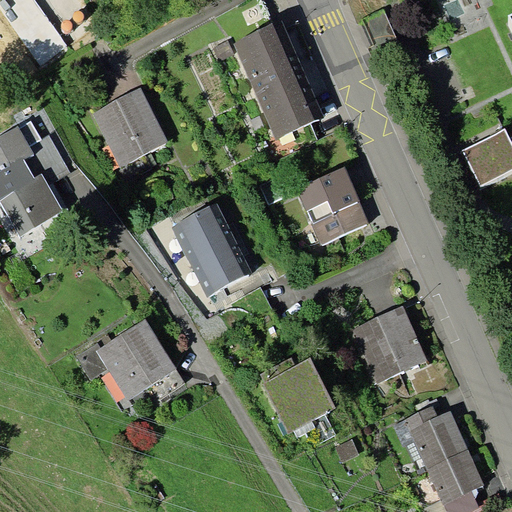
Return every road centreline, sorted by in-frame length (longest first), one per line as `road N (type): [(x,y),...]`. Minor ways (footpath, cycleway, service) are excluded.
road 1 (residential): [(511,433),(315,0)]
road 2 (residential): [(76,181),(168,294),(301,511)]
